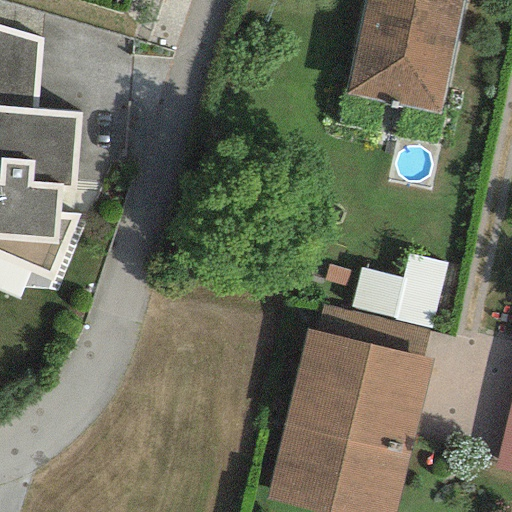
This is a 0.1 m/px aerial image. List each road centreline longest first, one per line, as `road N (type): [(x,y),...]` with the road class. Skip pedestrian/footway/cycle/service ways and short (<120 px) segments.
road 1 (residential): [(213,0),(94,354),(50,425),(0,453)]
road 2 (unknown): [(511,176),(437,498)]
